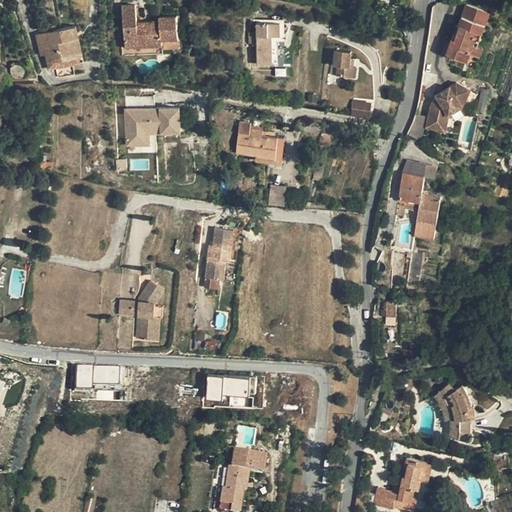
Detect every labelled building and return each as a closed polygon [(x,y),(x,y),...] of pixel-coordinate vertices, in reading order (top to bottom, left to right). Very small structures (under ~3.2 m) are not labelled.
[(161,20),(153,20),(153,28),(137,29),(137,21),(135,4),(122,4),(125,39),(137,39),(138,46),(163,44),(162,38),(179,37),(177,15),(160,16),(161,20)] [(462,16),(485,24),(489,12),(466,4),(462,16)] [(477,45),(485,24),(462,16),(459,24),(460,24),(455,39),(452,38),(446,53),(467,60),(470,53),(480,57),(483,47),(477,45)] [(153,28),(153,20),(137,21),(137,29),(153,28)] [(280,23),(257,23),(257,34),(249,35),(249,42),(257,42),(257,64),(272,64),(272,36),(280,36),(280,23)] [(75,25),(44,32),(49,54),(52,54),(56,67),(59,76),(74,73),(72,63),(83,60),(75,25)] [(353,50),(337,49),(336,64),(340,64),(338,75),(357,77),(358,66),(352,65),(353,50)] [(511,99),(511,57),(500,95),(511,99)] [(439,100),(433,104),(426,129),(445,134),(450,116),(463,108),(461,104),(468,100),(472,92),(459,84),(447,91),(449,94),(439,100)] [(127,93),(130,141),(152,140),(151,128),(166,127),(177,127),(183,126),(182,102),(157,104),(156,91),(127,93)] [(447,91),(438,97),(439,100),(449,94),(447,91)] [(370,102),(357,101),(357,107),(353,106),(352,114),(369,116),(370,102)] [(427,117),(415,114),(405,135),(421,139),(427,117)] [(263,137),(263,134),(263,130),(250,129),(249,132),(249,136),(263,137)] [(278,136),(263,134),(263,137),(249,136),(249,132),(239,131),(237,152),(246,153),(257,154),(257,156),(276,158),(278,136)] [(318,153),(325,155),(330,134),(323,133),(318,153)] [(285,136),(278,136),(276,158),(257,156),(256,159),(282,162),(285,136)] [(246,153),(237,152),(235,164),(244,164),(246,153)] [(319,181),(325,155),(318,153),(313,179),(319,181)] [(37,160),(36,168),(44,169),(45,161),(37,160)] [(424,176),(403,172),(399,197),(420,201),(418,210),(414,236),(433,240),(441,196),(421,193),(424,176)] [(283,204),(285,185),(270,184),(269,203),(283,204)] [(119,208),(121,193),(112,192),(109,207),(119,208)] [(420,201),(399,197),(396,215),(403,216),(405,207),(418,210),(420,201)] [(215,227),(213,246),(227,248),(228,237),(232,238),(233,229),(215,227)] [(213,246),(211,259),(226,261),(227,248),(213,246)] [(394,264),(403,266),(405,253),(396,252),(394,264)] [(412,252),(408,278),(418,279),(422,253),(412,252)] [(226,261),(211,259),(208,258),(205,277),(219,279),(220,268),(225,269),(226,261)] [(401,280),(403,266),(394,264),(393,270),(396,270),(395,280),(401,280)] [(154,338),(156,314),(155,314),(155,304),(154,303),(165,288),(151,279),(139,297),(139,300),(138,314),(137,337),(154,338)] [(119,313),(134,314),(135,300),(120,299),(119,313)] [(386,304),(386,313),(394,313),(395,303),(386,304)] [(160,315),(164,315),(164,305),(155,304),(155,314),(156,314),(154,338),(159,338),(160,315)] [(92,383),(120,382),(120,365),(76,365),(76,387),(92,387),(92,383)] [(248,396),(248,377),(206,378),(206,401),(221,400),(221,397),(248,396)] [(468,440),(470,430),(470,418),(474,417),(475,417),(474,407),(472,407),(471,402),(469,396),(468,395),(463,384),(454,389),(449,382),(435,395),(440,402),(443,409),(445,419),(451,419),(451,428),(460,429),(459,437),(468,440)] [(265,455),(234,449),(231,467),(229,466),(225,488),(223,488),(220,503),(231,505),(230,511),(235,511),(239,511),(243,491),(245,491),(249,470),(262,472),(265,455)] [(424,480),(428,462),(407,457),(405,469),(407,469),(406,476),(403,475),(402,481),(396,480),(394,492),(378,488),(374,504),(383,506),(383,505),(390,507),(391,505),(414,510),(416,501),(412,500),(415,487),(418,489),(420,479),(424,480)] [(432,463),(428,462),(424,480),(428,481),(432,463)] [(488,511),(511,511),(511,493),(485,503),(488,511)] [(219,509),(230,511),(231,505),(220,503),(219,509)]
